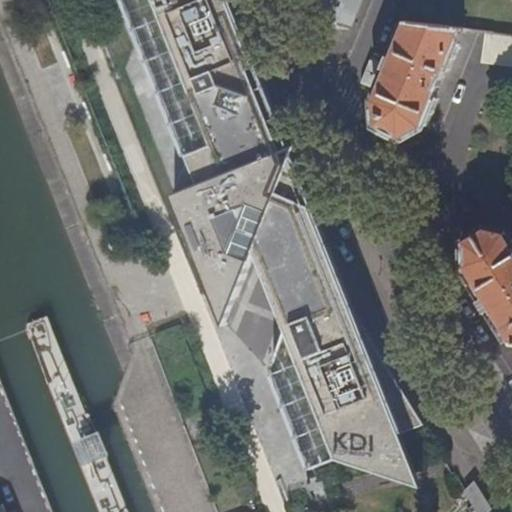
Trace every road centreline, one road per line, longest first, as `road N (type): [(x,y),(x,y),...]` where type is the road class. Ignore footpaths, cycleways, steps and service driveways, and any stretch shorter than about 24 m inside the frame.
road 1 (tertiary): [(332,122),(511,429)]
road 2 (residential): [(332,122),(384,0)]
road 3 (tertiary): [(281,0),(332,122)]
